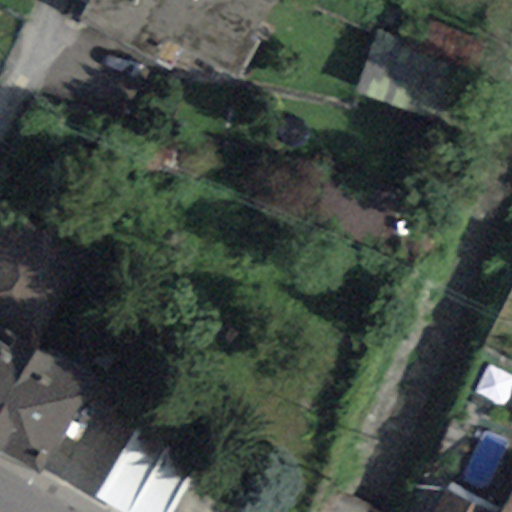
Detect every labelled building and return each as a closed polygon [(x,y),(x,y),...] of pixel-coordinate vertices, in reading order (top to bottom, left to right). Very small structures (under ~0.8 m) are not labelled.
[(91,0),(84,13),(156,53),(169,30),(228,64),(263,0),(91,0)] [(435,110),(455,59),(389,33),(369,84),(435,110)] [(5,208),(0,215),(0,332),(26,350),(85,262),(5,208)] [(71,390),(0,344),(0,440),(27,458),(71,390)] [(146,415),(98,490),(131,511),(171,511),(208,454),(146,415)] [(511,511),(511,486),(499,511),(511,511)]
